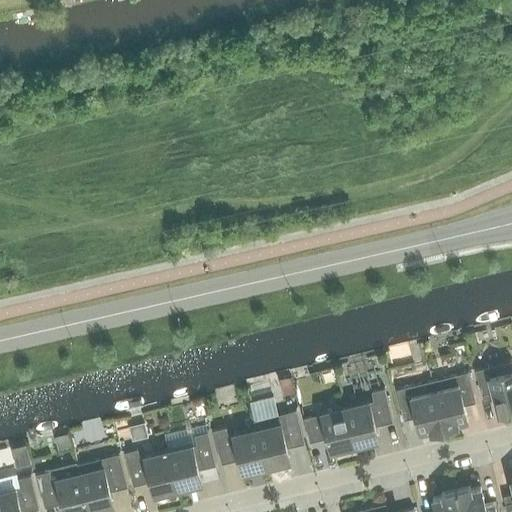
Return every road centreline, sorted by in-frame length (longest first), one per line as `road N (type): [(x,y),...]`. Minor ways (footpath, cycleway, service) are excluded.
road 1 (tertiary): [(0,341),(478,232)]
road 2 (residential): [(202,511),(511,435)]
